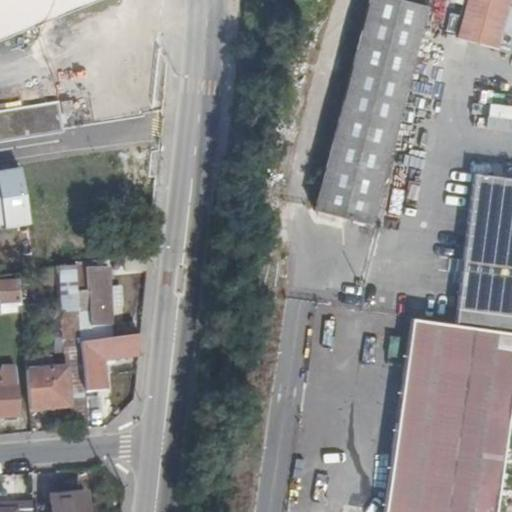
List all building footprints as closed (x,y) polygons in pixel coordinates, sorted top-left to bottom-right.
[(0,0),(0,38),(3,37),(89,0),(0,0)] [(426,9),(391,0),(375,0),(316,213),(370,226),(426,9)] [(463,0),(458,39),(501,46),(507,0),(463,0)] [(511,96),(472,90),(467,121),(511,128),(511,96)] [(394,201),(401,202),(407,168),(399,167),(394,201)] [(15,169),(0,171),(0,228),(25,225),(15,169)] [(113,169),(111,209),(141,211),(143,170),(113,169)] [(272,235),(274,214),(257,211),(255,233),(272,235)] [(59,230),(64,260),(94,255),(88,224),(59,230)] [(74,266),(56,269),(58,285),(60,314),(78,312),(75,272),(74,266)] [(56,269),(28,273),(30,288),(40,287),(58,285),(56,269)] [(106,269),(85,271),(86,292),(89,292),(91,311),(109,310),(106,269)] [(0,302),(18,301),(17,281),(0,282),(0,302)] [(40,287),(30,288),(22,289),(24,316),(41,314),(40,287)] [(78,312),(60,314),(62,340),(80,338),(78,312)] [(85,312),(78,312),(80,338),(81,343),(110,339),(109,325),(86,328),(85,312)] [(494,511),(511,405),(511,336),(413,320),(379,511),(494,511)] [(136,355),(138,334),(110,339),(81,343),(82,362),(136,355)] [(62,340),(65,368),(68,407),(71,430),(88,428),(83,373),(82,362),(81,343),(80,338),(62,340)] [(38,372),(26,373),(29,411),(68,407),(65,368),(44,370),(43,363),(37,363),(38,372)] [(88,428),(105,427),(105,423),(101,376),(94,377),(94,371),(83,373),(88,428)] [(0,415),(18,414),(16,384),(0,384),(0,415)] [(32,511),(86,511),(86,495),(49,497),(49,504),(32,505),(32,511)]
